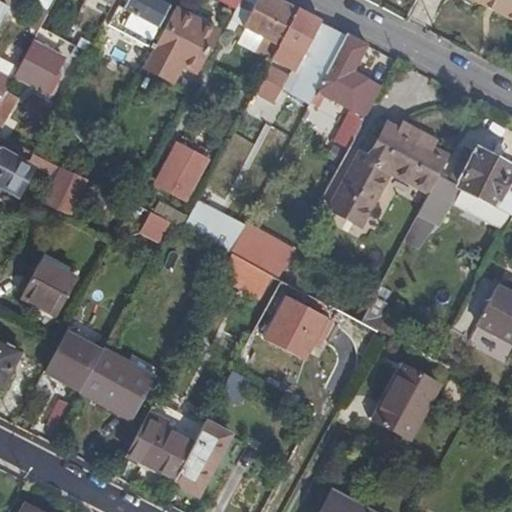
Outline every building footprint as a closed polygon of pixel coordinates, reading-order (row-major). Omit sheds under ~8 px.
[(36,0),(35,4),(46,10),(51,0),(36,0)] [(149,41),(156,45),(169,18),(165,16),(169,8),(153,0),(127,0),(123,9),(118,7),(109,23),(147,43),(149,41)] [(232,19),(241,0),(224,0),(219,12),(232,19)] [(243,29),(258,0),(241,0),(232,19),(229,23),(243,29)] [(262,39),(277,47),(296,10),(276,0),(258,0),(243,29),(262,39)] [(511,35),(511,0),(455,0),(454,2),(457,10),(470,16),(473,15),(511,35)] [(24,24),(37,31),(40,25),(48,11),(46,10),(35,4),(24,24)] [(0,7),(0,99),(10,81),(0,76),(0,23),(6,11),(0,7)] [(216,33),(174,10),(169,18),(156,45),(143,68),(172,83),(182,64),(197,72),(216,33)] [(309,105),(347,35),(299,11),(279,48),(277,47),(273,57),(296,70),(291,80),(284,92),(309,105)] [(237,27),(229,23),(222,37),(229,41),(237,27)] [(347,151),(382,86),(353,71),(367,46),(347,35),(309,105),(315,108),(321,98),(336,106),(338,104),(350,111),(332,143),(347,151)] [(277,47),(262,39),(254,53),(270,62),(273,57),(277,47)] [(18,66),(13,76),(46,93),(64,59),(31,42),(18,66)] [(0,76),(10,81),(13,76),(18,66),(0,56),(0,76)] [(285,77),(291,80),(296,70),(273,57),(270,62),(267,68),(285,77)] [(260,80),(278,89),(285,77),(267,68),(260,80)] [(278,89),(284,92),(291,80),(285,77),(278,89)] [(440,177),(449,159),(434,150),(437,143),(418,132),(414,138),(388,125),(369,159),(359,154),(329,211),(361,228),(390,173),(430,194),(440,177)] [(462,188),(511,214),(511,169),(467,146),(448,182),(440,177),(430,194),(418,216),(438,226),(440,227),(462,188)] [(0,187),(18,197),(32,170),(0,153),(0,187)] [(29,163),(53,175),(58,166),(34,154),(29,163)] [(63,211),(76,187),(59,178),(47,203),(63,211)] [(167,226),(177,231),(186,213),(161,201),(153,219),(167,226)] [(219,253),(228,258),(238,239),(190,214),(180,233),(219,253)] [(137,234),(157,245),(167,226),(153,219),(146,215),(137,234)] [(438,226),(418,216),(404,242),(420,251),(438,226)] [(268,278),(278,283),(293,255),(243,230),(238,239),(228,258),(268,278)] [(214,265),(223,269),(228,258),(219,253),(214,265)] [(223,269),(217,280),(258,300),(268,278),(228,258),(223,269)] [(58,316),(78,279),(44,260),(23,297),(58,316)] [(511,345),(511,291),(510,295),(494,287),(473,325),(511,345)] [(379,290),(373,301),(388,309),(394,298),(379,290)] [(319,344),(329,325),(282,301),(261,343),(301,363),(313,341),(319,344)] [(373,301),(360,325),(376,334),(382,324),(389,310),(388,309),(373,301)] [(382,324),(376,334),(399,346),(405,335),(382,324)] [(59,344),(43,376),(76,393),(97,352),(64,335),(59,344)] [(0,341),(0,388),(3,390),(22,353),(0,341)] [(132,422),(162,364),(136,350),(131,359),(107,346),(82,396),(132,422)] [(404,441),(431,387),(392,367),(365,420),(404,441)] [(237,405),(249,383),(231,374),(220,396),(237,405)] [(47,425),(60,433),(72,410),(59,403),(47,425)] [(146,418),(125,457),(174,483),(192,449),(161,432),(163,427),(146,418)] [(174,483),(173,486),(197,499),(230,437),(205,424),(192,449),(174,483)]
